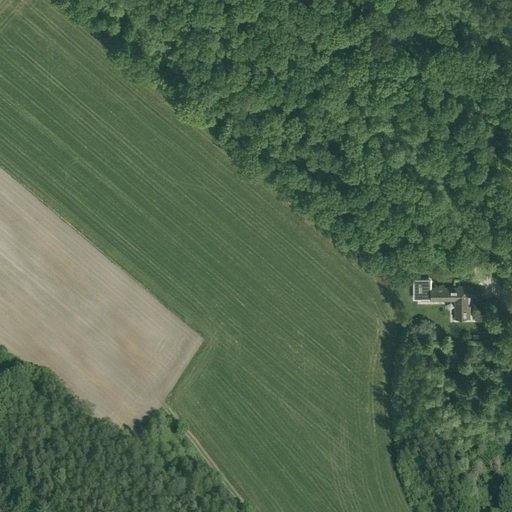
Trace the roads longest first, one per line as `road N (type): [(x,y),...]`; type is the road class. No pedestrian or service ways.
road 1 (track): [(511,108),(498,84),(405,0)]
road 2 (track): [(160,404),(244,511)]
